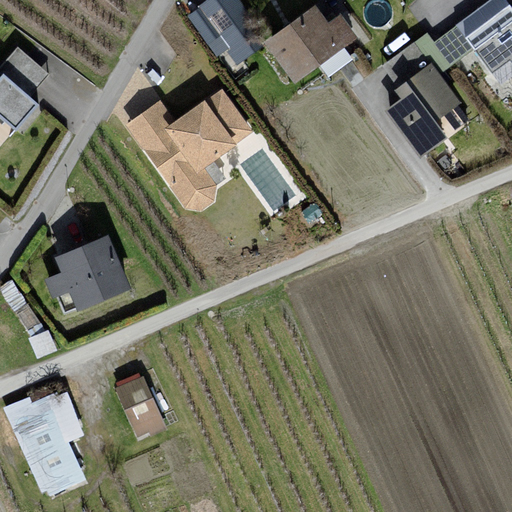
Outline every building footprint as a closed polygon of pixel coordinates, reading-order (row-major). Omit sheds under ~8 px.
[(240,0),(207,0),(185,16),(216,59),(228,50),(238,64),(262,46),(248,26),(256,21),(240,0)] [(475,50),(500,83),(511,74),(511,8),(506,0),(491,0),(435,41),(453,66),(475,50)] [(318,6),(263,43),(292,85),(362,37),(344,11),(329,21),(318,6)] [(49,78),(13,48),(0,64),(0,125),(10,134),(37,107),(27,99),(49,78)] [(431,63),(391,91),(398,101),(385,110),(418,156),(445,137),(434,120),(459,103),(431,63)] [(158,104),(120,129),(180,212),(196,216),(209,204),(209,188),(222,182),(208,163),(249,136),(216,92),(169,126),(158,104)] [(69,294),(74,309),(131,290),(113,236),(56,255),(62,274),(48,279),(54,299),(69,294)] [(145,374),(116,387),(140,441),(169,428),(145,374)] [(42,394),(1,411),(36,495),(43,492),(46,498),(80,483),(42,394)]
